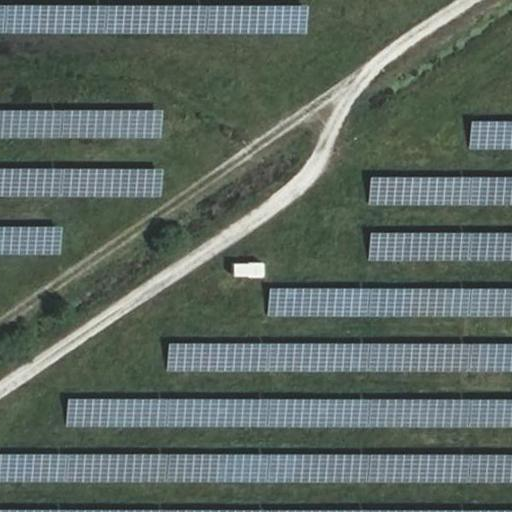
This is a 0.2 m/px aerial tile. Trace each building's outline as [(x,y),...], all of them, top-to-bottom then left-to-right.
[(33,6),(33,32),(305,32),(305,6),(33,6)] [(467,142),(511,142),(511,117),(467,118),(467,142)] [(0,194),(159,195),(159,168),(0,166),(0,194)] [(366,199),(511,200),(511,173),(366,172),(366,199)] [(233,274),(259,273),(258,260),(232,262),(233,274)] [(511,338),(165,336),(164,364),(511,366),(511,338)] [(511,393),(64,388),(64,416),(511,420),(511,393)] [(0,472),(511,478),(511,449),(0,444),(0,472)]
